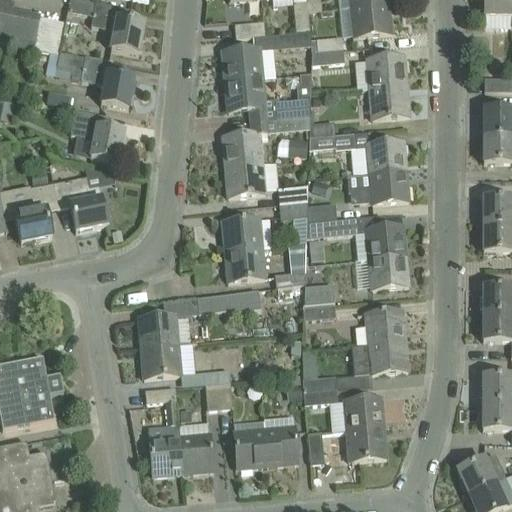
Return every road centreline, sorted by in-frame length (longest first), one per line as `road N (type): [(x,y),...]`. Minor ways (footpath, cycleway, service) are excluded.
road 1 (residential): [(404,511),(428,455),(446,372),(444,0)]
road 2 (residential): [(87,277),(155,258),(161,247),(188,0)]
road 3 (residential): [(129,511),(87,277)]
